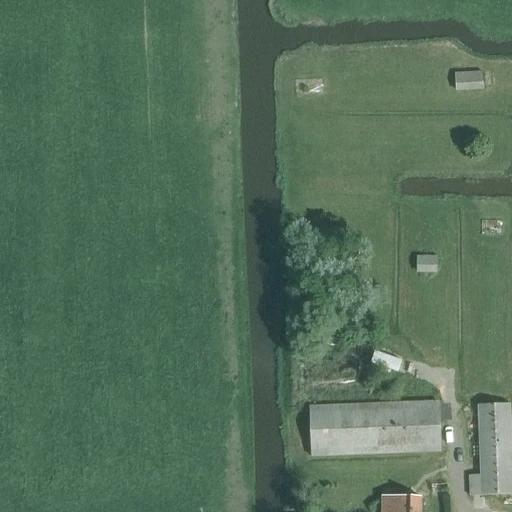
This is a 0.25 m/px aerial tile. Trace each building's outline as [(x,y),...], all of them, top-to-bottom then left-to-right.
[(484,89),(483,71),(455,72),(456,91),(484,89)] [(418,256),(417,273),(438,273),(438,256),(418,256)] [(441,452),(439,403),(439,401),(310,407),(312,457),(441,452)] [(511,434),(511,403),(479,405),(481,475),(470,475),(470,496),(511,493),(511,434)] [(421,511),(421,497),(382,496),(382,511),(421,511)]
